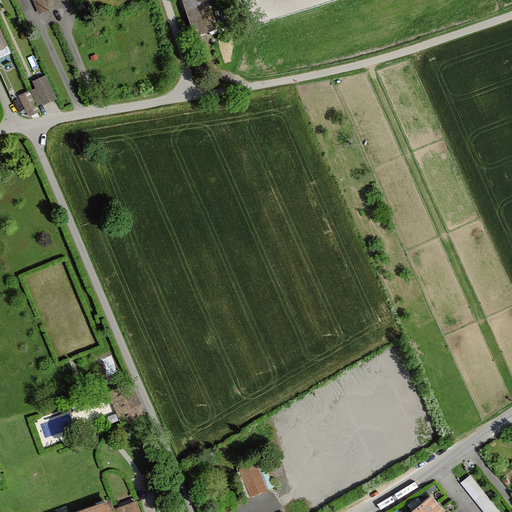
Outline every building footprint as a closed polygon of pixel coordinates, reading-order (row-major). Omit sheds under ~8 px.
[(48,10),(43,0),(35,0),(42,13),(48,10)] [(61,3),(60,0),(44,0),(49,9),(61,3)] [(215,0),(184,0),(196,35),(216,29),(208,3),(215,1),(215,0)] [(46,75),(32,81),(35,88),(30,91),(37,106),(42,103),(43,105),(48,102),(57,98),(46,75)] [(29,91),(19,96),(29,116),(39,111),(29,91)] [(132,384),(103,395),(106,403),(114,400),(123,423),(145,415),(132,384)] [(256,463),(240,470),(251,497),(267,490),(256,463)] [(500,511),(471,474),(461,482),(484,511),(500,511)] [(444,511),(433,497),(414,511),(444,511)] [(138,511),(136,503),(113,511),(110,503),(83,511),(138,511)]
